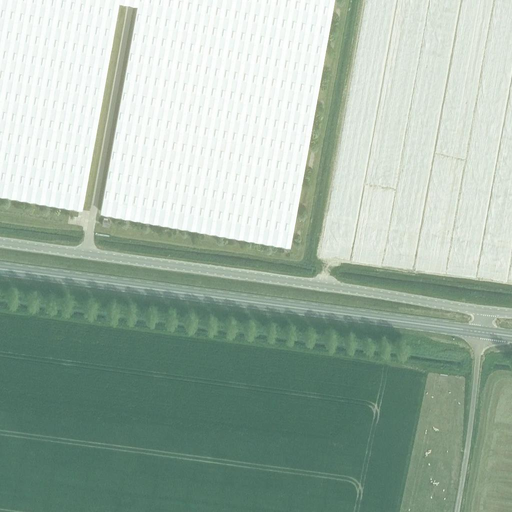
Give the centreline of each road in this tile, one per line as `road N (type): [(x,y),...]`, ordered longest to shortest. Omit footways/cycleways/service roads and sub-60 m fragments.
road 1 (unclassified): [(484,311),(0,243)]
road 2 (secondary): [(482,332),(0,269)]
road 3 (track): [(86,254),(131,0)]
